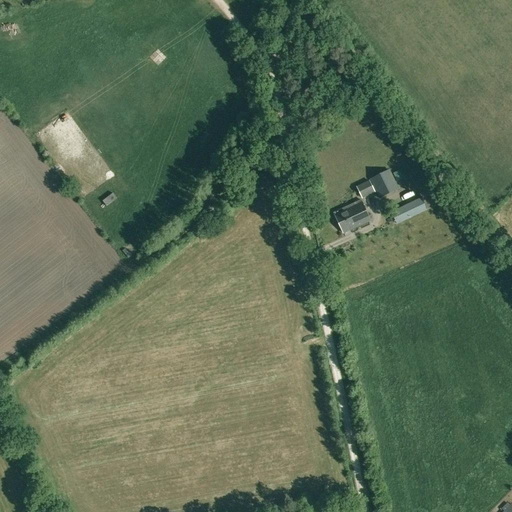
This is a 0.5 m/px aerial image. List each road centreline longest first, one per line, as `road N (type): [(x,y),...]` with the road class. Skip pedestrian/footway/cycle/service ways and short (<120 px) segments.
road 1 (track): [(366,511),(279,74)]
road 2 (track): [(313,0),(511,262)]
